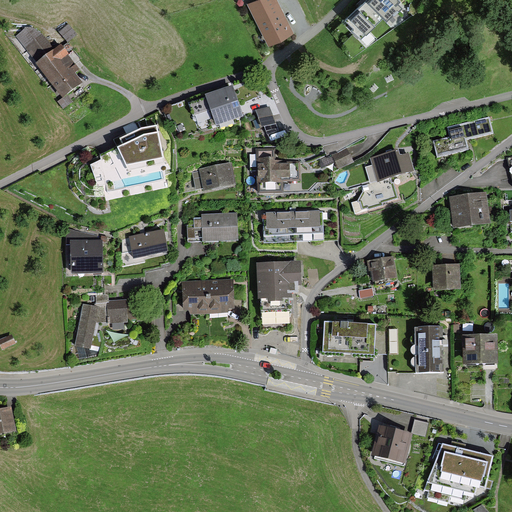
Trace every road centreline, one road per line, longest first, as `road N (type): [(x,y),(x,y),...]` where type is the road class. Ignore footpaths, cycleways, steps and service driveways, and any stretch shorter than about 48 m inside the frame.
road 1 (residential): [(264,67),(288,123),(311,141),(511,94)]
road 2 (residential): [(0,183),(170,98),(264,67)]
road 3 (track): [(264,67),(321,117),(359,107),(475,24),(489,0)]
road 4 (residential): [(511,140),(371,245)]
road 5 (tertiary): [(351,391),(511,427)]
road 6 (tertiary): [(0,387),(162,365)]
road 7 (residential): [(371,245),(310,302),(300,381)]
road 8 (residential): [(511,251),(371,245)]
road 9 (tertiary): [(162,365),(215,363),(300,381)]
road 10 (residential): [(351,391),(355,446),(387,511)]
